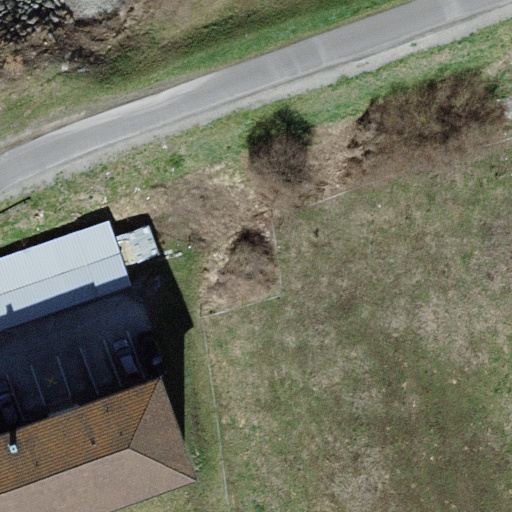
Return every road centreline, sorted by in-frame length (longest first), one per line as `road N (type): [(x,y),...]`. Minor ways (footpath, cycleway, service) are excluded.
road 1 (track): [(454,0),(0,172)]
road 2 (track): [(0,356),(136,309)]
